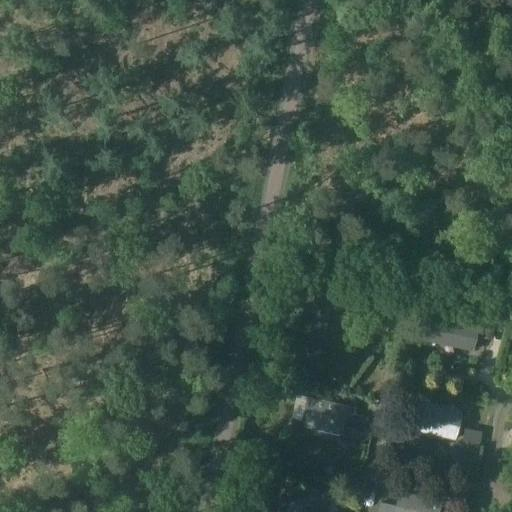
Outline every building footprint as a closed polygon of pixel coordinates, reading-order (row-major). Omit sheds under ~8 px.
[(361,297),(314,292),(309,337),(325,339),(328,310),(359,314),(361,297)] [(476,320),(475,325),(430,317),(426,343),(472,352),(475,338),(492,341),(495,323),(476,320)] [(307,398),(304,413),(301,425),(342,435),(348,406),(307,398)] [(456,442),(463,413),(419,402),(413,432),(456,442)] [(327,511),(332,495),(292,484),(287,502),(311,507),(310,511),(327,511)] [(438,511),(441,502),(399,492),(394,511),(438,511)]
